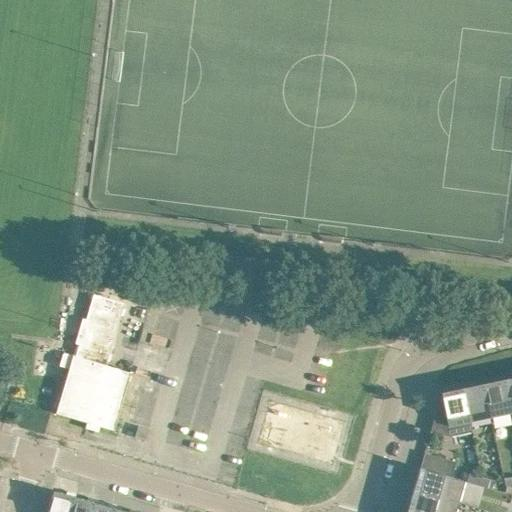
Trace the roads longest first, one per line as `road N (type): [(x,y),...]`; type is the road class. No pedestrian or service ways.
road 1 (unclassified): [(356,511),(409,359),(428,344),(511,324)]
road 2 (unclassified): [(35,452),(263,511)]
